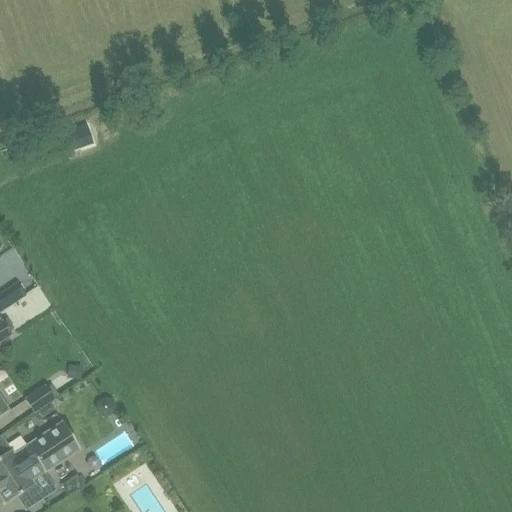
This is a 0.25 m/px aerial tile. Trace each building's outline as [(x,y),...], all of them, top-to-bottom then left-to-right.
[(0,318),(31,299),(22,285),(0,299),(0,318)] [(0,324),(0,343),(13,335),(4,322),(0,324)] [(56,400),(47,387),(26,400),(35,414),(56,400)] [(121,403),(107,402),(105,414),(120,416),(121,403)] [(13,452),(12,451),(0,458),(0,494),(6,503),(5,504),(6,505),(35,486),(34,485),(31,481),(45,472),(45,474),(47,473),(46,472),(81,449),(63,423),(62,423),(62,424),(29,446),(29,445),(27,446),(28,447),(15,456),(12,452),(13,452)] [(93,451),(104,468),(144,443),(133,426),(93,451)]
